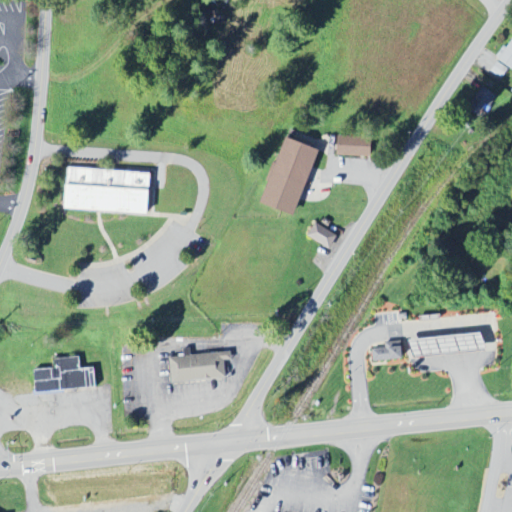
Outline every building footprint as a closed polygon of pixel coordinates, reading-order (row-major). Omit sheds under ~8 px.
[(511,69),(511,39),(498,59),(511,69)] [(502,79),(509,70),(498,62),(491,72),(502,79)] [(474,103),(489,111),(498,95),(483,87),(474,103)] [(373,137),(339,136),(338,156),(373,157),(373,137)] [(265,205),(300,215),(319,148),(285,138),(265,205)] [(66,210),(150,214),(152,173),(68,169),(66,210)] [(339,235),(316,224),(309,238),(332,249),(339,235)] [(413,341),(415,358),(488,352),(486,335),(413,341)] [(404,360),(404,342),(386,343),(386,349),(373,349),(374,362),(404,360)] [(172,384),(227,379),(226,361),(233,361),(232,352),(170,358),(172,384)] [(95,368),(82,370),(80,357),(55,360),(56,369),(35,371),(37,394),(98,388),(95,368)]
